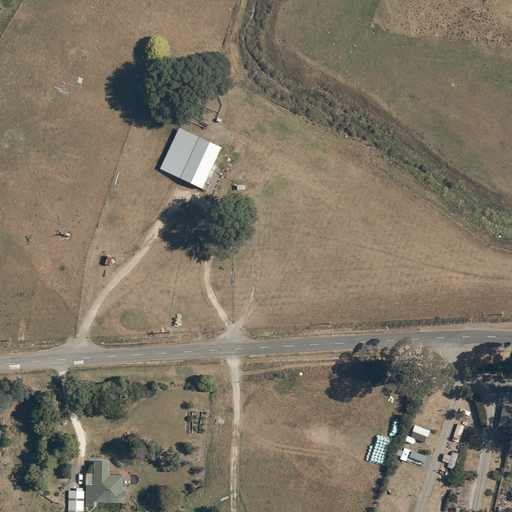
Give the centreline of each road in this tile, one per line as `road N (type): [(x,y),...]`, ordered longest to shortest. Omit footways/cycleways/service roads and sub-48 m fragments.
road 1 (tertiary): [(511,341),(457,335),(0,373)]
road 2 (track): [(215,511),(224,354)]
